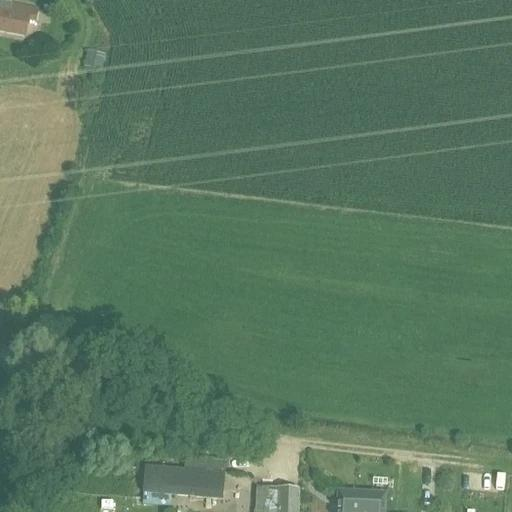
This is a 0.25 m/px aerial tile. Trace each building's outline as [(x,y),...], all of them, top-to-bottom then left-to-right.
[(34,23),(37,10),(0,3),(0,31),(24,36),(27,21),(34,23)] [(85,67),(102,71),(105,55),(88,51),(85,67)] [(141,495),(221,503),(224,474),(143,466),(141,495)] [(298,511),(299,490),(256,488),(254,511),(298,511)] [(385,511),(386,495),(338,494),(337,511),(385,511)]
